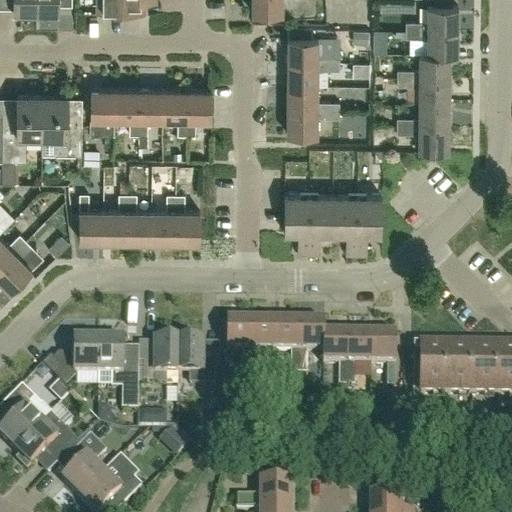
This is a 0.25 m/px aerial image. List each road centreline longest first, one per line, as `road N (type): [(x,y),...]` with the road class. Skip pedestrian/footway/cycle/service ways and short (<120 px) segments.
road 1 (residential): [(426,247),(497,169),(501,0)]
road 2 (residential): [(0,350),(58,292),(85,279),(247,281)]
road 3 (residential): [(247,281),(241,67),(227,47),(193,45)]
road 4 (residential): [(193,45),(81,46),(49,56),(0,51)]
road 5 (residential): [(247,281),(371,283),(396,274),(426,247)]
